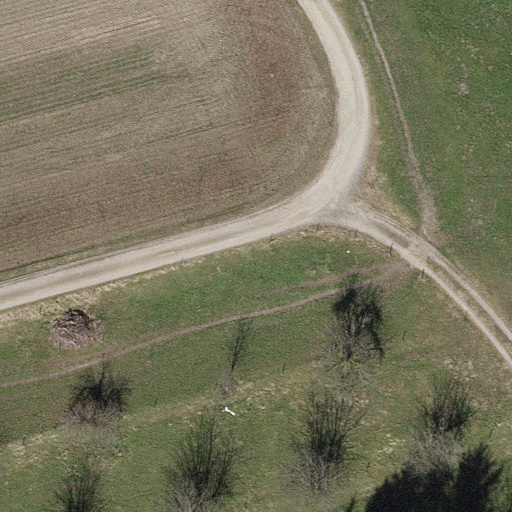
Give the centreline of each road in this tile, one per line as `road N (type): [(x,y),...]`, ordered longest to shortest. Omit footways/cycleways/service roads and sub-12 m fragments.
road 1 (track): [(0,305),(304,218)]
road 2 (track): [(304,218),(388,241),(470,298),(511,353)]
road 3 (track): [(304,218),(345,172),(359,106),(334,24),(316,0)]
